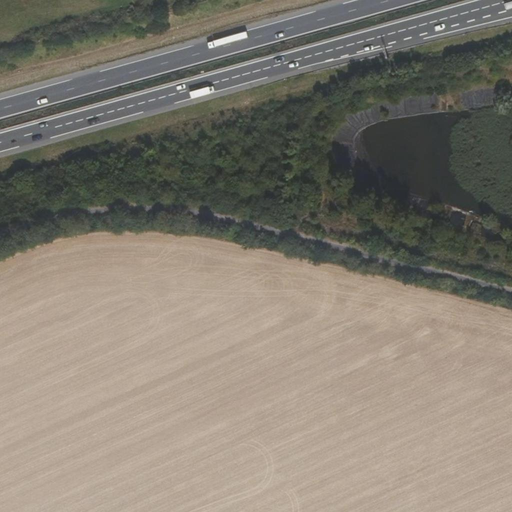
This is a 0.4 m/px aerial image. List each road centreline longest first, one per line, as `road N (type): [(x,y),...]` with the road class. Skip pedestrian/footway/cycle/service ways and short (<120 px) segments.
road 1 (trunk): [(0,142),(511,3)]
road 2 (track): [(0,235),(128,210),(200,214),(511,290)]
road 3 (trunk): [(389,0),(0,108)]
